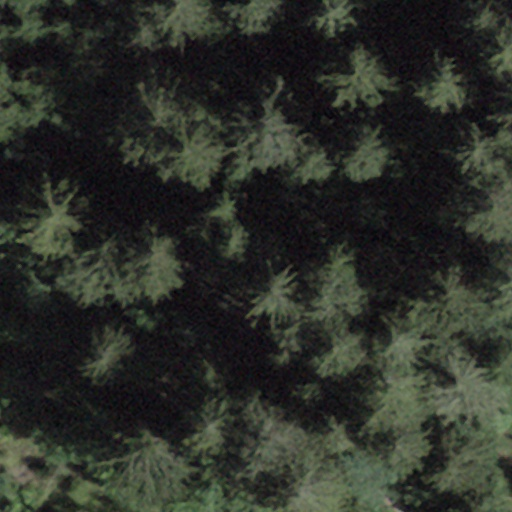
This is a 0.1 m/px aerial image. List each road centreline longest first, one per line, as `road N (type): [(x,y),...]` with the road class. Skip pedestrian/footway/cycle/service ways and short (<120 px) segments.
road 1 (track): [(426,511),(244,280),(0,119)]
road 2 (track): [(0,110),(214,70),(378,62),(511,112)]
